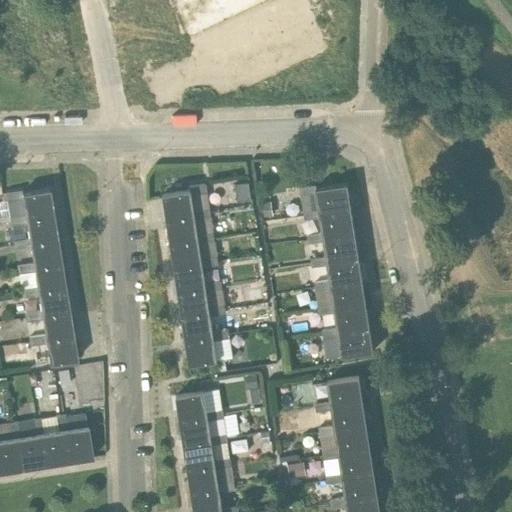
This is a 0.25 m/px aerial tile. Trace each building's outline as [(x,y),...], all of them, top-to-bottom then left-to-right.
[(235,184),(237,201),(252,199),(249,182),(235,184)] [(320,213),(350,208),(347,184),(316,189),(316,186),(300,188),(304,212),(319,209),(320,213)] [(193,211),(209,209),(205,185),(190,187),(190,191),(163,195),(167,219),(194,215),(193,211)] [(25,218),(53,214),(49,190),(21,194),(21,190),(5,193),(7,201),(8,201),(10,216),(25,214),(25,218)] [(272,216),(270,202),(262,203),(264,217),(272,216)] [(323,237),(354,232),(350,208),(320,213),(319,209),(304,212),(307,236),(323,233),(323,237)] [(197,236),(213,233),(209,209),(193,211),(194,215),(167,219),(171,244),(198,239),(197,236)] [(25,218),(25,214),(10,216),(9,217),(10,226),(26,223),(25,218)] [(53,214),(25,218),(26,223),(29,238),(29,243),(57,238),(53,214)] [(327,261),(358,256),(354,232),(323,237),(323,233),(307,236),(311,258),(326,256),(327,261)] [(201,260),(217,257),(213,233),(197,236),(198,239),(171,244),(174,268),(201,264),(201,260)] [(33,262),(33,267),(60,262),(57,238),(29,243),(29,238),(12,241),(16,265),(33,262)] [(331,285),(362,280),(358,256),(327,261),(326,256),(311,258),(314,278),(314,282),(330,280),(331,285)] [(205,284),(221,282),(217,257),(201,260),(201,264),(174,268),(178,292),(205,288),(205,284)] [(16,265),(17,270),(17,274),(34,271),(33,267),(33,262),(16,265)] [(37,291),(64,287),(60,262),(33,267),(34,271),(36,286),(37,291)] [(334,309),(365,304),(362,280),(331,285),(330,280),(314,282),(315,286),(318,306),(334,304),(334,309)] [(208,308),(225,306),(221,282),(205,284),(205,288),(178,292),(182,317),(209,312),(208,308)] [(37,291),(36,286),(21,288),(22,297),(38,295),(37,291)] [(41,316),(68,311),(64,287),(37,291),(38,295),(40,310),(41,316)] [(318,306),(320,316),(334,314),(335,314),(334,309),(334,304),(318,306)] [(365,304),(334,309),(335,314),(334,314),(336,327),(337,327),(338,333),(369,328),(365,304)] [(212,333),(228,330),(225,306),(208,308),(209,312),(182,317),(186,341),(213,337),(212,333)] [(45,340),(72,335),(68,311),(41,316),(40,310),(24,313),(29,338),(44,335),(45,340)] [(270,317),(259,319),(261,329),(272,327),(270,317)] [(336,327),(322,330),(326,359),(373,352),(369,328),(338,333),(337,327),(336,327)] [(225,360),(233,358),(228,330),(212,333),(213,337),(186,341),(189,365),(216,361),(225,360)] [(29,338),(33,367),(76,360),(72,335),(45,340),(44,335),(29,338)] [(227,370),(225,360),(216,361),(218,371),(227,370)] [(94,378),(92,366),(80,368),(81,380),(94,378)] [(59,383),(70,382),(68,370),(57,372),(59,383)] [(257,387),(256,375),(244,377),(246,389),(257,387)] [(332,405),(362,401),(359,377),(312,384),(317,412),(333,410),(332,405)] [(208,416),(208,411),(204,392),(176,396),(180,421),(208,416)] [(336,429),(366,425),(362,401),(332,405),(333,410),(317,412),(320,436),(336,434),(336,429)] [(224,418),(224,414),(223,409),(208,411),(208,416),(209,420),(224,418)] [(63,431),(68,461),(92,457),(85,414),(65,417),(64,413),(56,415),(59,432),(63,431)] [(36,418),(32,418),(35,434),(35,436),(39,435),(44,465),(68,461),(63,431),(59,432),(56,415),(36,418)] [(212,441),(211,435),(209,420),(208,416),(180,421),(184,445),(212,441)] [(17,421),(8,422),(11,439),(20,438),(20,437),(17,421)] [(0,472),(20,469),(15,439),(11,439),(8,422),(0,423),(0,472)] [(339,453),(370,449),(366,425),(336,429),(336,434),(320,436),(324,460),(340,458),(339,453)] [(269,432),(261,433),(262,443),(271,442),(269,432)] [(213,445),(228,442),(227,433),(211,435),(212,441),(213,445)] [(35,436),(35,434),(20,437),(20,438),(15,439),(20,469),(44,465),(39,435),(35,436)] [(232,466),(231,463),(228,442),(213,445),(212,441),(184,445),(187,469),(216,465),(216,469),(232,466)] [(343,477),(374,473),(370,449),(339,453),(340,458),(324,460),(328,484),(329,484),(344,482),(343,477)] [(302,476),(300,462),(288,464),(289,478),(302,476)] [(236,491),(235,487),(232,466),(216,469),(216,465),(187,469),(191,494),(219,489),(220,493),(236,491)] [(347,501),(377,497),(374,473),(343,477),(344,482),(329,484),(331,499),(330,499),(331,508),(347,506),(347,501)] [(222,511),(222,508),(220,493),(219,489),(191,494),(194,511),(222,511)] [(379,511),(377,497),(347,501),(347,506),(331,508),(331,511),(379,511)]
